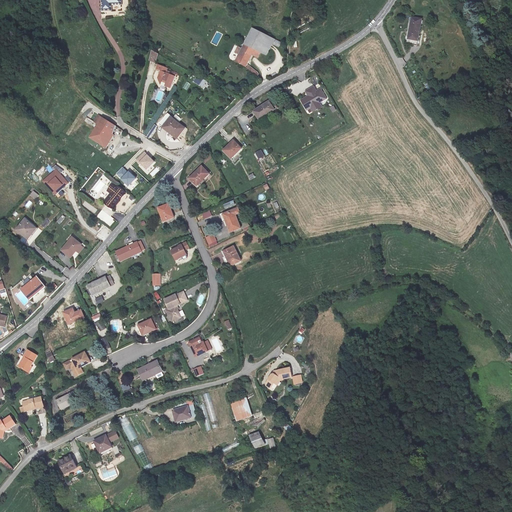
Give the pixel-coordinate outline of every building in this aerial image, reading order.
[(101,0),(102,10),(112,9),(112,4),(122,4),(121,0),(101,0)] [(404,39),(403,44),(416,47),(421,26),(410,23),(407,40),(404,39)] [(280,46),(282,42),(252,27),(241,48),(236,46),(234,52),(238,54),(234,61),(238,63),(244,65),(245,66),(255,76),(257,75),(256,72),(246,64),(252,54),(257,56),(259,52),(265,54),(274,43),(280,46)] [(156,62),(159,52),(151,50),(148,60),(156,62)] [(165,68),(154,65),(153,70),(158,72),(156,79),(159,85),(158,88),(163,90),(164,87),(169,89),(173,74),(168,73),(168,75),(163,73),(165,68)] [(196,80),(194,84),(202,88),(204,84),(196,80)] [(307,96),(300,99),(308,114),(323,107),(320,102),(327,98),(321,87),(316,90),(314,86),(304,91),(307,96)] [(257,111),(251,104),(237,115),(243,123),(257,111)] [(116,124),(93,111),(89,118),(98,124),(91,137),(106,146),(114,134),(112,133),(116,124)] [(182,126),(170,117),(162,126),(176,137),(179,133),(177,132),(182,126)] [(91,130),(80,123),(77,128),(87,135),(91,130)] [(151,136),(158,126),(155,124),(148,134),(151,136)] [(242,148),(234,141),(223,152),(232,159),(242,148)] [(261,149),(255,152),(258,159),(264,156),(261,149)] [(145,152),(137,160),(147,170),(155,162),(145,152)] [(211,175),(204,166),(190,179),(197,187),(211,175)] [(43,167),(36,172),(40,176),(46,170),(43,167)] [(44,182),(57,195),(69,184),(57,171),(44,182)] [(110,193),(103,201),(102,203),(110,210),(124,195),(113,184),(107,190),(110,193)] [(30,195),(36,199),(39,196),(33,191),(30,195)] [(234,200),(223,203),(225,208),(235,206),(234,200)] [(174,217),(168,203),(157,208),(163,222),(174,217)] [(223,214),(225,219),(236,215),(240,213),(238,207),(223,214)] [(204,219),(212,216),(210,210),(202,214),(204,219)] [(60,224),(65,217),(62,215),(57,222),(60,224)] [(236,215),(225,219),(231,233),(242,228),(236,215)] [(27,239),(36,227),(24,218),(15,230),(27,239)] [(205,237),(210,247),(218,243),(214,233),(205,237)] [(76,250),(79,253),(84,247),(80,245),(81,244),(72,236),(60,250),(69,258),(76,250)] [(142,249),(137,239),(114,251),(118,260),(142,249)] [(187,254),(182,246),(172,251),(177,260),(187,254)] [(241,260),(233,246),(224,251),(231,265),(241,260)] [(112,283),(109,274),(86,284),(89,293),(112,283)] [(36,276),(20,289),(29,300),(44,287),(36,276)] [(181,291),(173,294),(162,299),(166,307),(163,308),(168,322),(178,318),(175,310),(176,309),(174,305),(177,304),(185,301),(181,291)] [(95,298),(98,304),(105,301),(102,295),(95,298)] [(63,323),(80,318),(77,309),(71,312),(69,307),(59,311),(63,323)] [(100,313),(91,317),(93,322),(102,318),(100,313)] [(156,329),(151,319),(138,325),(142,335),(156,329)] [(97,322),(100,337),(107,335),(104,320),(97,322)] [(229,320),(224,322),(228,329),(232,327),(229,320)] [(209,351),(202,335),(189,340),(196,357),(209,351)] [(26,369),(32,357),(23,352),(19,358),(21,360),(18,364),(17,364),(15,369),(24,374),(27,369),(26,369)] [(52,359),(48,353),(43,357),(46,363),(52,359)] [(82,353),(70,360),(75,369),(87,363),(82,353)] [(109,363),(106,356),(91,363),(94,369),(109,363)] [(155,380),(161,376),(154,362),(136,372),(141,381),(152,375),(155,380)] [(199,367),(192,370),(195,376),(202,373),(199,367)] [(291,379),(290,370),(276,372),(274,375),(271,376),(265,384),(265,386),(268,388),(271,387),(276,380),(279,382),(282,381),(282,380),(291,379)] [(299,378),(292,379),(293,386),(300,385),(299,378)] [(129,383),(121,385),(123,391),(131,388),(129,383)] [(211,422),(217,420),(209,393),(203,394),(211,422)] [(75,405),(70,396),(54,405),(59,414),(75,405)] [(39,410),(36,401),(18,407),(19,412),(21,411),(22,415),(27,414),(27,412),(30,411),(31,412),(39,410)] [(242,434),(248,432),(255,430),(246,404),(233,408),(242,434)] [(184,407),(169,412),(172,423),(187,419),(184,407)] [(15,423),(9,415),(1,421),(0,420),(0,437),(3,438),(4,431),(3,429),(6,428),(7,430),(15,423)] [(128,415),(120,418),(127,441),(135,439),(128,415)] [(288,423),(284,427),(288,431),(292,428),(288,423)] [(111,442),(119,438),(115,430),(107,433),(111,442)] [(249,434),(257,448),(265,444),(258,431),(249,434)] [(274,437),(267,439),(270,448),(276,446),(274,437)] [(103,438),(92,445),(98,457),(110,450),(103,438)] [(224,453),(240,444),(238,441),(222,450),(224,453)] [(133,448),(140,461),(147,457),(140,444),(133,448)] [(0,455),(0,461),(11,471),(14,468),(0,455)] [(74,472),(68,461),(56,467),(63,479),(74,472)]
